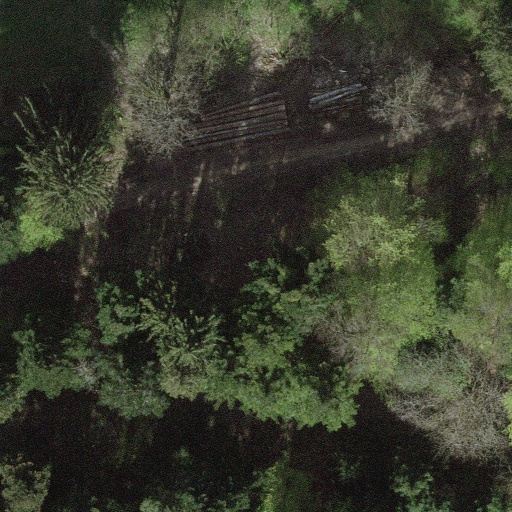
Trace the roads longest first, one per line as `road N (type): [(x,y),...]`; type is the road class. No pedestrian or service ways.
road 1 (track): [(511,92),(326,144),(0,271)]
road 2 (track): [(0,368),(123,371),(511,414)]
